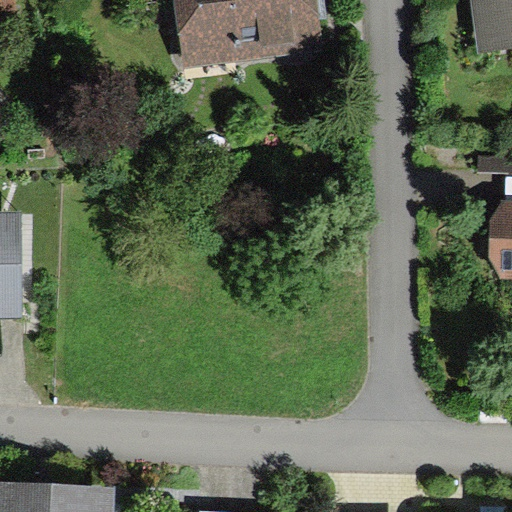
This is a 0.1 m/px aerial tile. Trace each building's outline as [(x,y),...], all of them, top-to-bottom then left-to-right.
[(0,0),(0,74),(12,73),(4,0),(0,0)] [(310,48),(303,0),(171,0),(181,65),(310,48)] [(511,0),(469,0),(475,54),(511,50),(511,0)] [(22,213),(0,213),(0,315),(23,315),(22,213)] [(511,213),(494,213),(491,279),(511,279),(511,213)] [(113,511),(114,490),(0,485),(0,511),(113,511)]
